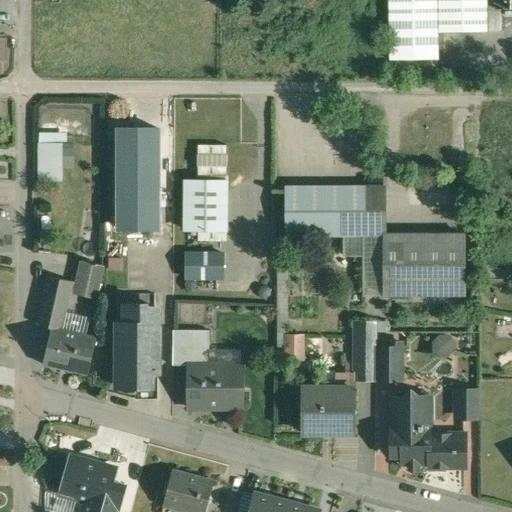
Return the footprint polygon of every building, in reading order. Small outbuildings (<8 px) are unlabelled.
[(486,0),(389,0),(390,59),(438,59),(438,32),(487,31),(486,0)] [(511,0),(502,0),(502,15),(511,14),(511,0)] [(118,128),(118,228),(157,228),(158,128),(118,128)] [(38,143),(38,180),(60,180),(61,143),(38,143)] [(226,181),(185,181),(185,230),(226,230),(226,181)] [(364,187),(286,187),(286,235),(365,234),(364,187)] [(465,234),(384,234),(384,295),(465,294),(465,234)] [(224,253),(185,253),(185,277),(224,278),(224,253)] [(104,259),(83,255),(81,262),(103,267),(104,259)] [(103,267),(81,262),(75,288),(88,291),(87,295),(96,297),(103,267)] [(72,281),(49,276),(43,304),(65,309),(72,281)] [(177,302),(177,329),(208,329),(208,318),(227,318),(227,302),(177,302)] [(97,337),(61,329),(65,309),(43,304),(38,325),(52,328),(43,364),(88,374),(97,337)] [(117,308),(117,386),(150,386),(150,372),(157,372),(157,359),(154,359),(154,337),(157,337),(157,308),(144,308),(144,305),(126,305),(126,308),(117,308)] [(209,330),(173,330),(173,365),(174,365),(174,360),(191,360),(191,353),(209,353),(209,330)] [(302,355),(302,335),(286,335),(286,355),(302,355)] [(435,337),(436,355),(456,354),(455,335),(435,337)] [(388,347),(376,347),(376,351),(376,379),(394,379),(394,366),(401,366),(401,342),(388,342),(388,347)] [(376,351),(350,351),(350,379),(376,379),(376,351)] [(242,365),(190,365),(189,408),(191,408),(191,406),(219,406),(219,408),(241,408),(242,365)] [(355,387),(302,387),(302,431),(355,432),(355,387)] [(479,389),(456,389),(456,406),(462,406),(462,417),(480,417),(479,389)] [(417,396),(411,390),(403,398),(398,398),(398,419),(396,420),(392,421),(392,455),(401,455),(401,460),(407,460),(414,467),(419,461),(428,461),(427,434),(429,434),(429,425),(431,423),(431,396),(417,396)] [(429,434),(427,434),(428,461),(428,467),(446,466),(446,468),(465,467),(465,466),(466,466),(465,433),(429,434)] [(90,460),(72,455),(61,494),(105,506),(111,487),(116,468),(115,467),(114,471),(89,464),(90,460)] [(128,459),(122,484),(137,488),(144,463),(128,459)] [(204,511),(213,481),(173,471),(164,505),(192,511),(204,511)] [(317,511),(318,510),(255,493),(249,511),(317,511)]
